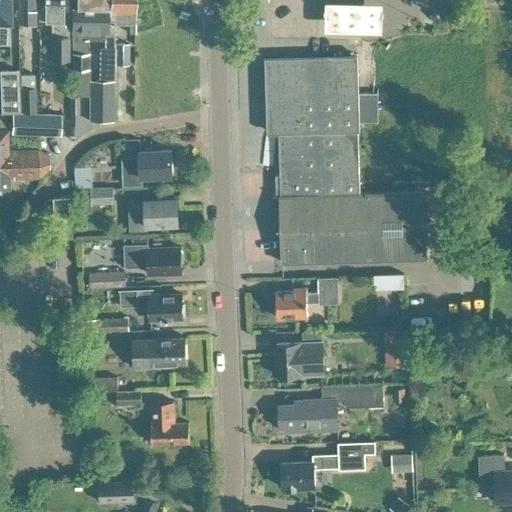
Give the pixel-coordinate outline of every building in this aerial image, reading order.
[(0,0),(0,42),(8,43),(8,23),(7,0),(0,0)] [(34,22),(33,0),(16,0),(17,21),(34,22)] [(67,37),(67,31),(67,0),(37,0),(38,19),(51,19),(51,37),(50,37),(50,60),(68,60),(68,52),(68,37),(67,37)] [(108,20),(108,0),(70,0),(71,6),(72,52),(87,52),(87,31),(104,32),(103,47),(114,47),(114,64),(128,64),(128,42),(114,42),(113,24),(114,22),(114,20),(108,20)] [(114,20),(114,22),(128,23),(128,31),(133,31),(133,21),(133,0),(108,0),(108,20),(114,20)] [(138,0),(138,46),(163,46),(163,59),(198,59),(198,0),(138,0)] [(381,0),(326,0),(326,8),(326,23),(382,23),(382,8),(381,0)] [(395,46),(381,46),(381,83),(425,84),(425,38),(395,38),(395,46)] [(87,69),(87,52),(72,52),(68,52),(68,60),(68,69),(87,69)] [(356,92),(355,56),(266,58),(269,131),(279,131),(280,194),(279,194),(281,262),(427,258),(425,190),(359,192),(357,120),(356,92)] [(0,91),(1,111),(19,111),(17,69),(0,69),(0,91)] [(34,86),(33,73),(19,74),(20,86),(19,87),(20,111),(36,110),(35,86),(34,86)] [(88,120),(113,120),(113,79),(88,79),(88,120)] [(377,92),(356,92),(357,120),(377,120),(377,92)] [(59,134),(60,114),(11,112),(10,132),(59,134)] [(7,150),(6,130),(0,129),(0,196),(9,196),(8,178),(37,177),(48,167),(48,155),(36,149),(7,150)] [(124,183),(141,183),(141,175),(172,173),(171,149),(139,150),(139,157),(123,158),(124,183)] [(92,186),(91,165),(74,166),(75,187),(92,186)] [(92,204),(114,202),(112,185),(91,187),(92,204)] [(54,214),(74,213),(73,194),(53,195),(54,214)] [(145,224),(178,222),(177,197),(144,199),(126,200),(128,230),(146,230),(145,224)] [(148,247),(148,243),(124,244),(124,266),(147,265),(148,273),(181,271),(181,260),(182,258),(182,251),(180,249),(180,246),(148,247)] [(89,286),(90,286),(126,285),(125,270),(89,271),(89,286)] [(409,285),(408,270),(379,271),(379,286),(409,285)] [(337,301),(335,276),(318,277),(318,291),(306,292),(306,287),(294,287),(294,289),(276,290),(277,316),(307,315),(307,302),(337,301)] [(165,293),(165,292),(153,292),(153,288),(120,290),(120,304),(142,303),(142,301),(149,301),(149,318),(183,317),(183,315),(185,315),(184,303),(182,303),(182,293),(165,293)] [(128,329),(128,317),(101,317),(101,330),(128,329)] [(403,328),(382,329),(384,365),(405,364),(403,328)] [(132,367),(148,366),(170,365),(170,362),(186,361),(185,336),(131,338),(132,367)] [(277,374),(304,373),(324,372),(322,340),(302,341),(276,342),(277,374)] [(442,349),(438,366),(459,371),(463,354),(442,349)] [(117,390),(118,390),(117,376),(89,376),(89,390),(117,390)] [(383,404),(383,384),(347,385),(347,384),(321,385),(322,397),(306,398),(306,402),(279,403),(280,427),(319,426),(319,430),(337,429),(336,399),(343,398),(348,406),(383,404)] [(395,388),(395,401),(406,401),(406,388),(395,388)] [(118,390),(117,390),(117,405),(142,404),(141,389),(118,390)] [(175,421),(174,400),(151,401),(151,418),(152,442),(189,441),(189,421),(175,421)] [(364,467),(364,452),(375,451),(374,440),(338,441),(338,452),(312,453),(313,460),(281,461),(282,486),(315,485),(314,467),(339,466),(339,468),(364,467)] [(396,468),(416,467),(416,450),(396,451),(396,468)] [(511,468),(505,469),(504,453),(478,454),(480,483),(495,482),(496,502),(511,500),(511,468)] [(99,501),(135,500),(134,479),(99,480),(99,501)] [(389,508),(395,511),(403,511),(410,503),(398,495),(389,508)] [(153,511),(159,501),(148,496),(140,511),(153,511)]
